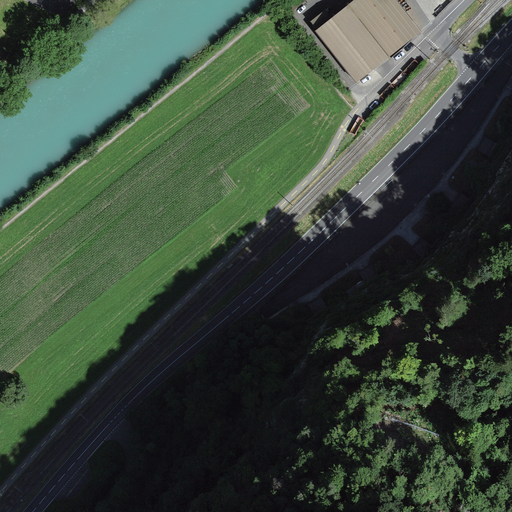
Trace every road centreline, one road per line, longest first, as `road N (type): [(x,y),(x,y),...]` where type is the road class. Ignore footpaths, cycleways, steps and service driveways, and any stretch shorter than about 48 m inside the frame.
road 1 (primary): [(33,511),(133,398),(270,279),(479,68)]
road 2 (track): [(0,78),(95,0)]
